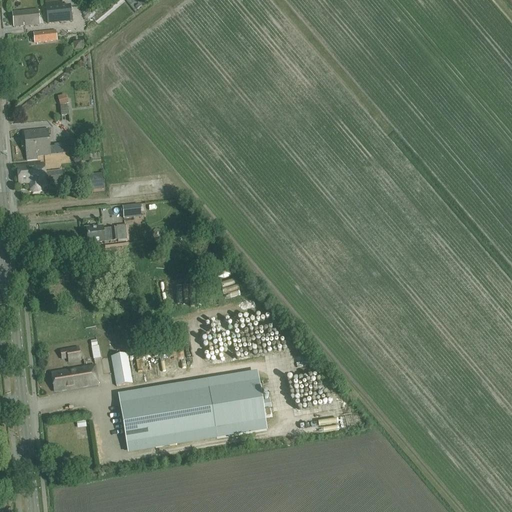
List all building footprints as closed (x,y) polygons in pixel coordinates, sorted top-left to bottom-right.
[(47,24),(71,22),(70,7),(62,7),(61,2),(45,3),(47,24)] [(13,27),(39,25),(38,10),(12,12),(13,27)] [(34,43),(56,41),(55,31),(33,33),(34,43)] [(57,97),(60,106),(68,104),(65,95),(57,97)] [(36,156),(50,155),(47,129),(24,132),(27,162),(37,161),(36,156)] [(61,154),(70,154),(69,139),(60,140),(61,154)] [(54,147),(49,148),(50,155),(61,154),(60,144),(54,145),(54,147)] [(17,167),(18,176),(18,184),(29,183),(30,190),(32,192),(37,192),(39,190),(39,185),(44,184),(62,183),(61,171),(43,173),(43,165),(17,167)] [(95,177),(88,177),(89,185),(89,191),(103,190),(102,176),(95,177)] [(140,217),(138,205),(122,207),(124,219),(140,217)] [(87,228),(84,228),(85,237),(87,237),(87,244),(91,244),(103,243),(103,240),(111,239),(111,241),(118,241),(117,229),(110,229),(111,233),(102,234),(102,230),(102,228),(93,229),(93,227),(87,228)] [(179,339),(183,363),(174,365),(174,370),(191,368),(190,362),(184,363),(184,358),(194,356),(194,352),(199,352),(198,344),(188,346),(187,338),(179,339)] [(99,340),(92,340),(94,357),(101,356),(99,340)] [(67,362),(80,360),(78,348),(59,351),(61,359),(67,358),(67,362)] [(117,387),(132,384),(127,355),(111,358),(117,387)] [(95,366),(52,373),(55,392),(98,385),(95,366)] [(299,386),(306,384),(303,374),(295,377),(299,386)] [(295,380),(289,383),(292,391),(298,388),(295,380)] [(208,390),(119,405),(125,444),(214,430),(265,422),(259,382),(208,390)] [(79,437),(89,436),(89,425),(78,425),(79,437)]
